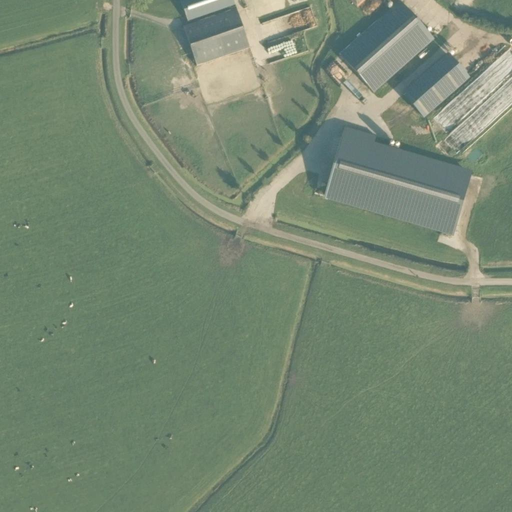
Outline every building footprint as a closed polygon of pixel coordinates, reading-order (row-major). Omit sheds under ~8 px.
[(232,0),(184,0),(180,1),(188,22),(229,8),(231,12),(183,28),(197,67),(250,49),(232,0)] [(348,0),(357,8),(365,0),(348,0)] [(339,56),(373,94),(434,41),(400,2),(339,56)] [(468,79),(448,56),(403,96),(423,119),(468,79)] [(347,127),(326,198),(452,235),(467,181),(371,153),(377,135),(347,127)]
